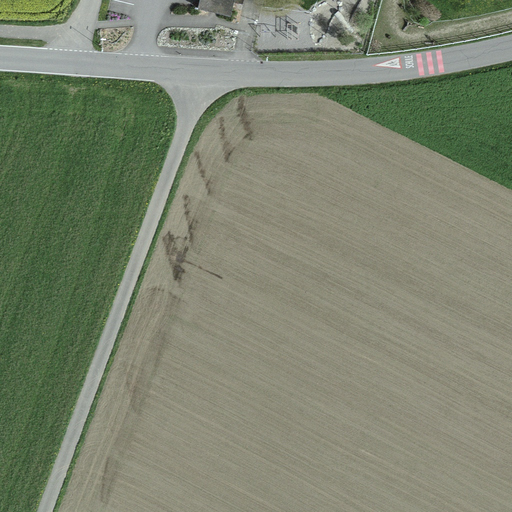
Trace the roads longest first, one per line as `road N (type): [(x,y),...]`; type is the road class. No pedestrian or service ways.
road 1 (unclassified): [(42,511),(206,74)]
road 2 (unclassified): [(511,53),(479,64),(353,76),(206,74)]
road 3 (unclassified): [(206,74),(71,64)]
road 4 (unknown): [(397,0),(403,20),(422,31),(511,13)]
